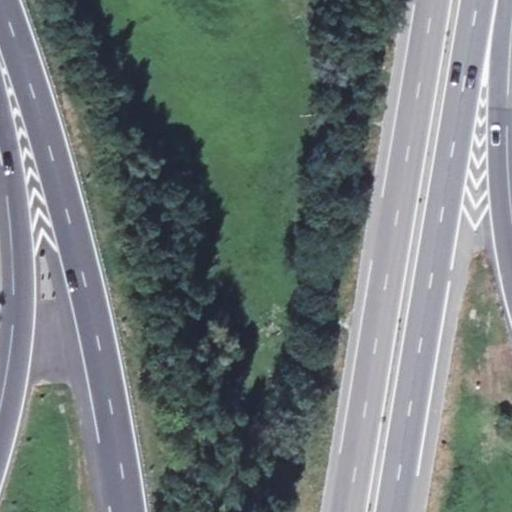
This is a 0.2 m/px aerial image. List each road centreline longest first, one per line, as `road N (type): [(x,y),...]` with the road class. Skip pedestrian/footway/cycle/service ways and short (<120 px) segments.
road 1 (motorway): [(0,8),(86,304),(123,511)]
road 2 (motorway): [(393,511),(478,0)]
road 3 (motorway): [(429,0),(345,511)]
road 4 (motorway): [(0,117),(21,276),(0,442)]
road 5 (motorway): [(511,281),(487,0)]
